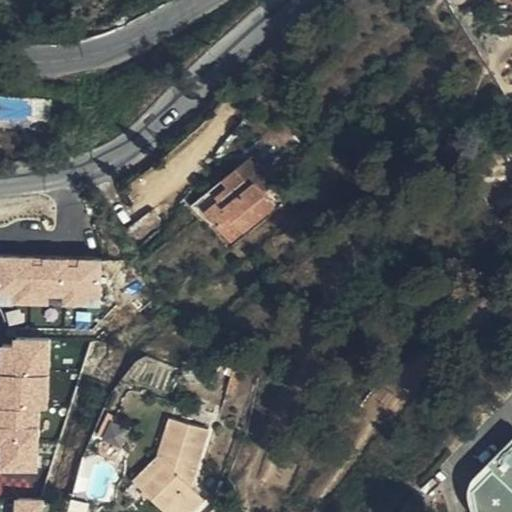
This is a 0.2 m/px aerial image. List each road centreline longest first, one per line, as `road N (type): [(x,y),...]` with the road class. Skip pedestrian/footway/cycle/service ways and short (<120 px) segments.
road 1 (secondary): [(310,0),(238,45),(119,151),(0,179)]
road 2 (secondary): [(0,56),(119,48),(219,0)]
